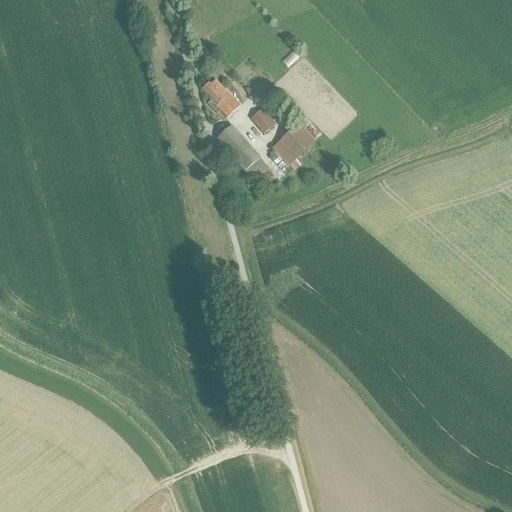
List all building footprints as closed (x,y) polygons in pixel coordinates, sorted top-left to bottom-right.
[(294,52),(284,62),(288,67),(299,57),(294,52)] [(213,79),(208,84),(211,103),(221,113),(233,102),(213,79)] [(262,108),(248,121),(262,136),(276,123),(262,108)] [(235,124),(220,136),(252,178),(267,166),(235,124)] [(297,124),(270,150),(289,169),(316,144),(297,124)]
